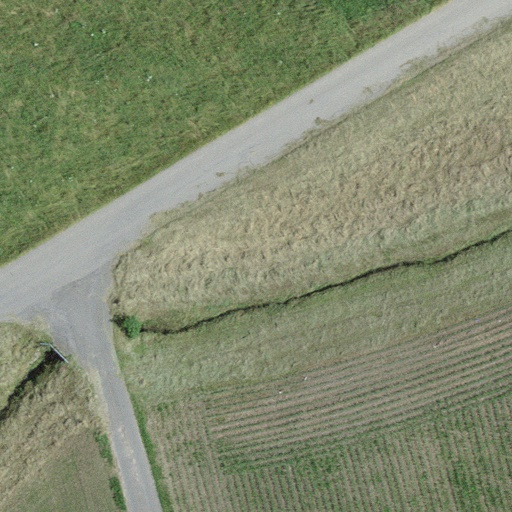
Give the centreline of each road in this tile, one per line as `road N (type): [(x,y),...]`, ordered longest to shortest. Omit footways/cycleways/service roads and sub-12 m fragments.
road 1 (unclassified): [(473,0),(55,252)]
road 2 (unclassified): [(55,252),(137,511)]
